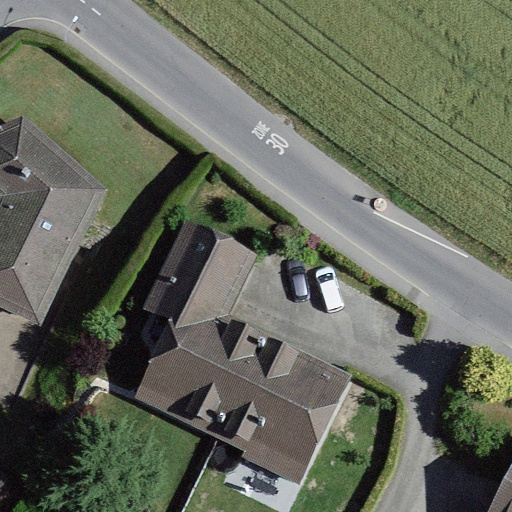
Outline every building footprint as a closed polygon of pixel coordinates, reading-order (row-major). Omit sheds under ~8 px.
[(0,311),(41,331),(108,192),(23,119),(0,127),(0,311)] [(230,323),(260,258),(184,223),(143,313),(170,325),(219,347),(230,323)] [(302,488),(352,380),(230,323),(219,347),(170,325),(135,401),(246,452),(242,461),(302,488)] [(511,511),(511,471),(491,511),(511,511)] [(0,472),(0,491),(9,479),(0,472)]
